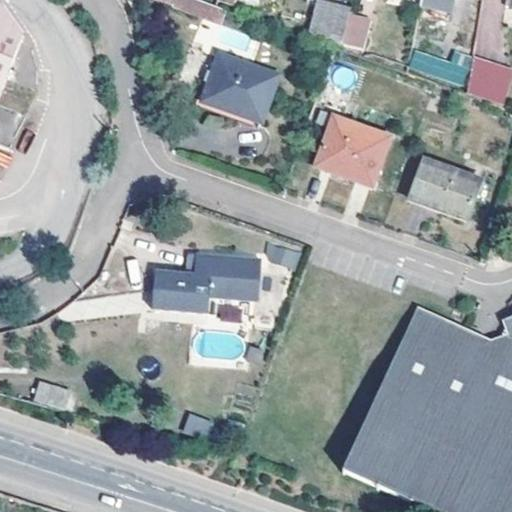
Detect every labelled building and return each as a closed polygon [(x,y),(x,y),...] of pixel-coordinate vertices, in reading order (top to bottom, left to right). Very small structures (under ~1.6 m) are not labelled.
[(168,0),(219,18),(223,7),(213,3),(204,0),(168,0)] [(418,11),(419,6),(420,0),(385,0),(384,4),(418,11)] [(420,0),(419,6),(450,13),(452,0),(420,0)] [(309,37),(340,46),(347,17),(349,10),(318,1),(309,37)] [(0,116),(5,105),(0,103),(0,97),(7,100),(15,80),(24,83),(27,74),(19,71),(32,40),(12,9),(0,4),(0,116)] [(347,17),(340,46),(361,51),(369,23),(347,17)] [(474,51),(497,55),(501,31),(486,28),(487,24),(479,22),(474,51)] [(250,37),(222,23),(215,37),(244,51),(250,37)] [(409,66),(460,85),(470,57),(452,51),(447,64),(414,52),(409,66)] [(278,78),(223,57),(206,101),(261,122),(278,78)] [(471,58),(464,93),(500,105),(511,72),(471,58)] [(316,167),(375,188),(392,140),(334,119),(316,167)] [(490,186),(423,162),(409,201),(466,221),(475,200),(484,203),(490,186)] [(372,195),(375,188),(316,167),(314,174),(372,195)] [(154,309),(206,314),(208,297),(256,301),(260,260),(191,254),(189,275),(157,272),(154,309)] [(428,511),(511,511),(511,317),(501,321),(506,336),(485,343),(416,310),(338,468),(428,511)] [(69,394),(40,385),(35,403),(64,411),(69,394)] [(189,413),(181,431),(205,440),(212,422),(189,413)]
